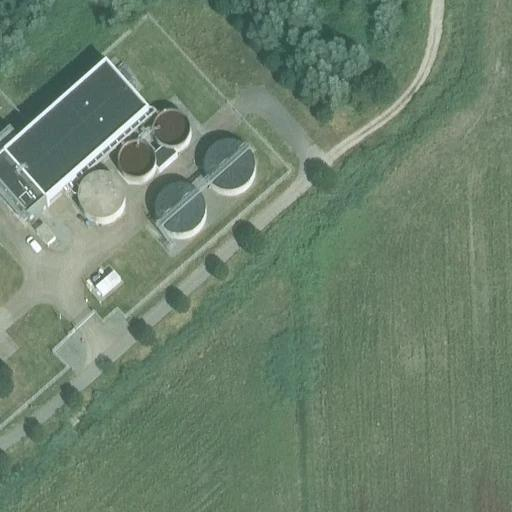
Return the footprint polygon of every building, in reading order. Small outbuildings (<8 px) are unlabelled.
[(150,119),(107,72),(23,147),(11,135),(0,144),(0,192),(28,225),(150,119)] [(163,153),(172,156),(180,154),(186,150),(190,143),(191,135),(189,127),(183,120),(174,117),(166,118),(158,123),(154,131),(153,140),(157,148),(163,153)] [(125,181),(133,185),(142,185),(149,181),(154,175),(157,167),(155,159),(151,153),(144,148),(136,147),(128,150),(122,155),(118,164),(120,173),(125,181)] [(219,196),(229,198),(238,196),(246,192),(251,186),(255,178),(255,169),(251,159),(244,151),(233,147),(222,148),(213,153),(206,161),(204,171),(205,181),(211,190),(219,196)] [(92,182),(85,187),(80,195),(79,204),(81,212),(85,220),(93,225),(102,227),(110,225),(118,220),(123,214),(126,206),(125,198),(122,190),(116,184),(108,180),(100,180),(92,182)] [(169,238),(179,241),(187,240),(195,236),(202,230),(205,221),(206,212),(202,202),(195,194),(185,190),(174,191),(164,196),(158,204),(155,213),(156,223),(161,232),(169,238)] [(113,276),(96,292),(103,300),(121,285),(113,276)]
